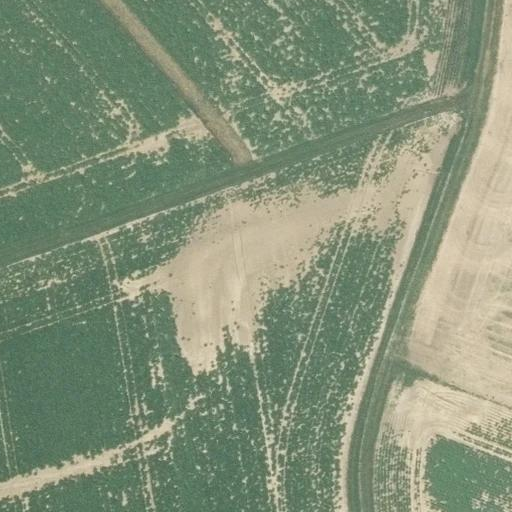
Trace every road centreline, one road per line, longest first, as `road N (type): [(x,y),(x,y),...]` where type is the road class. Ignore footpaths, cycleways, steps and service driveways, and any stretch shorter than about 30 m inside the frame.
road 1 (track): [(499,0),(457,190),(370,451),(369,511)]
road 2 (track): [(483,98),(0,256)]
